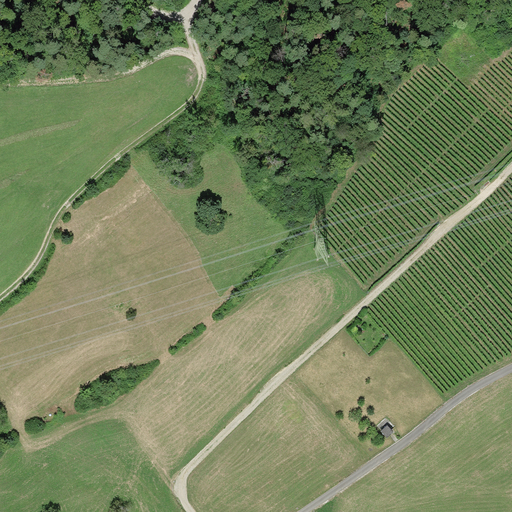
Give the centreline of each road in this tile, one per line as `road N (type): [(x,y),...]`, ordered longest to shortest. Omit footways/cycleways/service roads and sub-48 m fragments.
road 1 (track): [(189,511),(178,490),(183,473),(511,166)]
road 2 (track): [(0,299),(27,275),(55,218),(81,188),(186,106),(201,71),(188,10)]
road 3 (track): [(511,369),(304,511)]
road 4 (track): [(0,87),(55,85),(195,51)]
